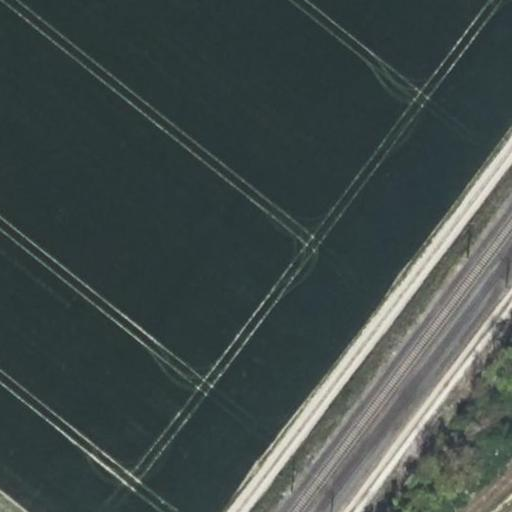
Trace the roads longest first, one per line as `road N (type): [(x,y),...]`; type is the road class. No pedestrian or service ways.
road 1 (track): [(233,511),(511,147)]
road 2 (track): [(511,300),(353,511)]
